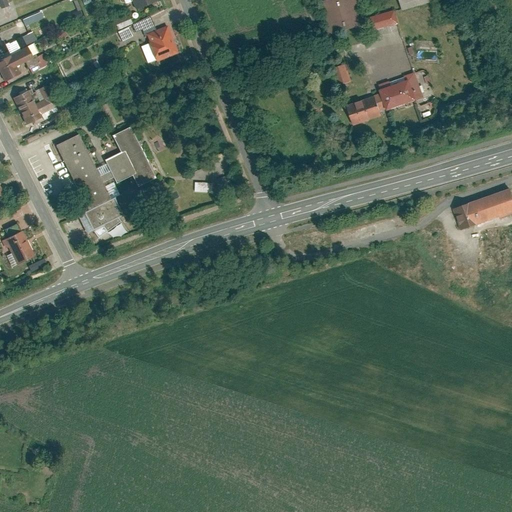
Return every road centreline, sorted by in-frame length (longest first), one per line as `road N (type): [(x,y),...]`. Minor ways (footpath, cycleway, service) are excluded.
road 1 (secondary): [(511,152),(272,217)]
road 2 (unclassified): [(263,193),(183,0)]
road 3 (secondary): [(272,217),(78,283)]
road 4 (residential): [(78,283),(0,127)]
